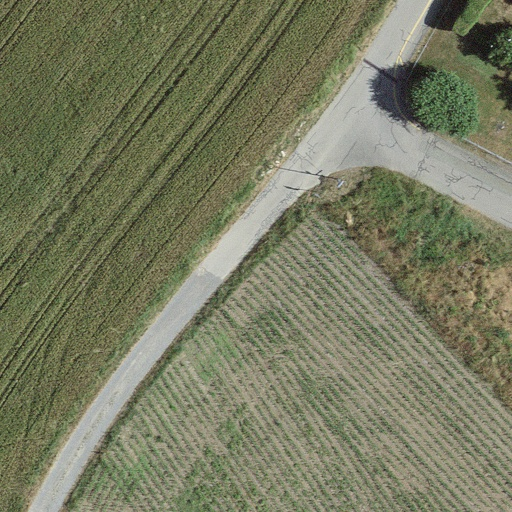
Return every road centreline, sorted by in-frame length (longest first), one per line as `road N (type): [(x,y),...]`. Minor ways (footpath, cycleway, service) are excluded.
road 1 (track): [(283,192),(125,384),(43,511)]
road 2 (residential): [(419,0),(283,192)]
